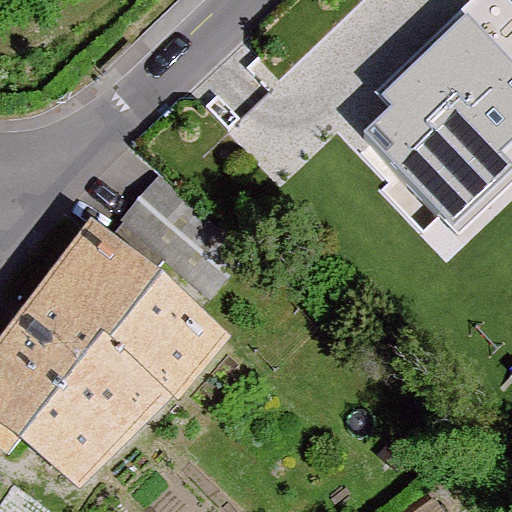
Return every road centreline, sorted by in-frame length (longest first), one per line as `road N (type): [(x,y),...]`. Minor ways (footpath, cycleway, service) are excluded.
road 1 (track): [(319,0),(259,58),(252,100),(261,120),(394,259),(455,309),(511,332)]
road 2 (residential): [(18,203),(234,0)]
